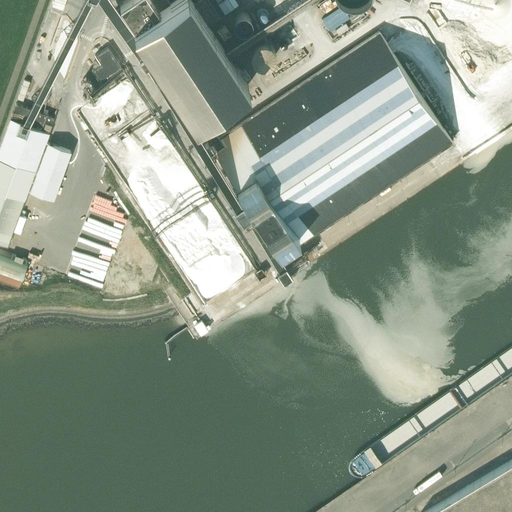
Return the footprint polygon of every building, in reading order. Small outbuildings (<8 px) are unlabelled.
[(209,25),(220,17),(208,0),(198,0),(194,3),(191,0),(174,0),(170,3),(168,0),(126,0),(120,5),(121,7),(112,13),(126,33),(133,28),(150,53),(140,59),(145,68),(155,61),(195,121),(248,85),(209,25)] [(257,15),(257,16),(257,17),(258,18),(259,19),(260,20),(261,20),(262,20),(263,20),(264,19),(265,18),(266,17),(266,16),(266,15),(266,14),(265,13),(264,12),(263,11),(262,11),(261,11),(259,12),(258,13),(258,14),(257,15)] [(251,23),(251,21),(251,19),(250,17),(249,16),(248,15),(246,13),(245,13),(243,13),(241,13),(239,13),(237,14),(236,15),(235,17),(234,18),(233,20),(233,22),(234,24),(234,26),(235,27),(237,29),(238,30),(240,30),(242,31),(244,31),(246,30),(247,29),(249,28),(250,27),(251,25),(251,23)] [(48,15),(44,26),(55,29),(58,18),(48,15)] [(283,253),(452,140),(379,30),(209,143),(243,193),(233,200),(245,219),(255,212),(283,253)] [(249,53),(250,56),(251,58),(252,60),(254,62),(256,63),(258,64),(260,65),(263,65),(265,65),(267,64),(269,63),(271,61),(273,59),(274,57),(275,55),(275,53),(275,50),(275,48),(274,46),(272,44),(271,42),(269,40),(267,39),(264,39),(262,39),(259,39),(257,40),(255,41),(253,42),(252,44),(250,46),(249,48),(249,51),(249,53)] [(100,82),(122,68),(108,46),(95,54),(101,64),(92,70),(100,82)] [(0,147),(0,242),(8,245),(49,132),(41,129),(45,121),(52,124),(54,117),(16,103),(0,147)] [(47,142),(30,190),(53,198),(71,150),(47,142)] [(110,214),(113,205),(66,190),(61,207),(82,213),(78,226),(87,229),(94,208),(110,214)] [(46,245),(69,250),(70,244),(73,245),(75,238),(67,236),(66,238),(60,237),(60,236),(49,234),(46,245)] [(0,281),(18,288),(28,260),(0,249),(0,281)] [(197,323),(204,332),(211,327),(203,318),(197,323)] [(511,511),(511,460),(425,511),(511,511)]
